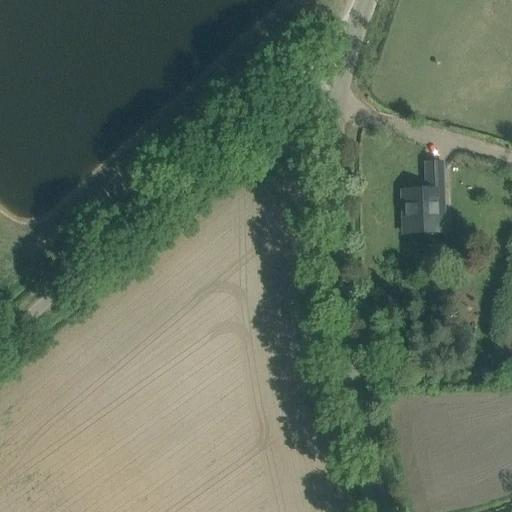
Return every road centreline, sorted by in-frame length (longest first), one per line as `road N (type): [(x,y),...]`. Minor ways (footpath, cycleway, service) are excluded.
road 1 (unclassified): [(376,511),(347,372),(333,206),(339,69)]
road 2 (unclassified): [(0,342),(271,104),(339,69)]
